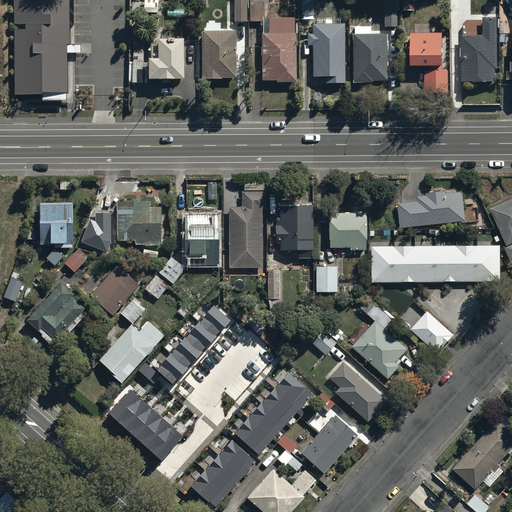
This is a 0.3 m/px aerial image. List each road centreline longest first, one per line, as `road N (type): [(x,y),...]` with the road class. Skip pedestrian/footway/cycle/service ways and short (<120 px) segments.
road 1 (secondary): [(511,143),(0,145)]
road 2 (residential): [(349,511),(511,330)]
road 3 (secondary): [(0,396),(134,511)]
